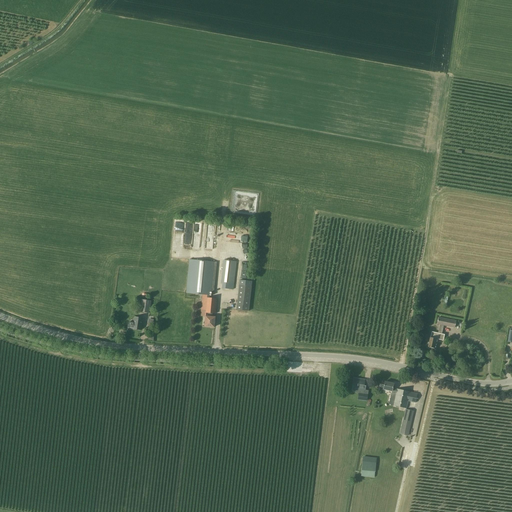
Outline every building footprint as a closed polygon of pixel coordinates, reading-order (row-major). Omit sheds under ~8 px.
[(203,294),(209,295),(210,292),(211,292),(214,262),(190,260),(186,293),(203,294)] [(222,288),(233,290),(236,261),(224,260),(221,283),(222,283),(222,288)] [(236,310),(248,311),(251,286),(239,285),(236,310)] [(209,298),(209,295),(203,294),(201,310),(205,310),(205,313),(206,313),(206,316),(205,326),(214,327),(215,317),(212,317),(212,313),(215,314),(217,299),(209,298)] [(152,301),(142,299),(140,312),(150,314),(152,301)] [(133,329),(141,330),(142,318),(135,317),(134,323),(129,322),(128,328),(133,328),(133,329)] [(437,343),(438,344),(439,340),(443,341),(445,335),(442,334),(444,326),(455,328),(456,321),(438,317),(437,324),(440,325),(438,333),(432,332),(428,347),(436,349),(437,343)] [(359,389),(357,399),(367,400),(368,390),(365,390),(365,386),(364,386),(364,380),(354,379),(353,388),(359,389)] [(417,394),(393,388),(394,384),(385,381),(384,384),(380,384),(379,390),(383,391),(383,389),(392,391),(389,404),(406,408),(408,401),(416,403),(417,394)] [(408,436),(414,411),(406,409),(400,434),(408,436)] [(362,470),(375,472),(376,458),(363,456),(362,470)]
